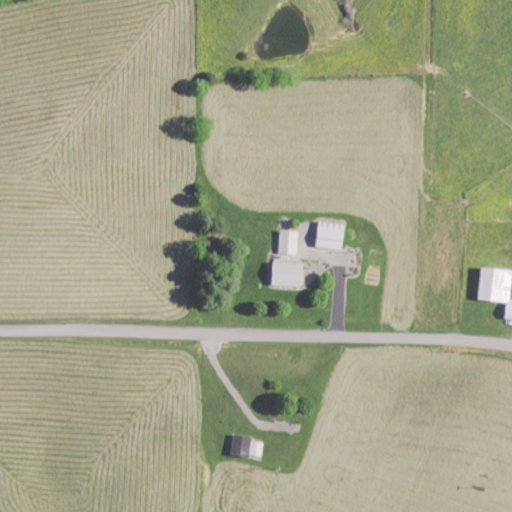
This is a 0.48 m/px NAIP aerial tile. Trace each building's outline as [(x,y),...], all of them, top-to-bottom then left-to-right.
[(338,252),(343,226),(317,221),(312,247),(338,252)] [(277,255),(295,256),(296,232),(277,232),(277,255)] [(300,264),(269,263),(269,286),(299,287),(300,264)] [(510,271),(477,269),(475,302),(504,303),(502,320),(511,321),(511,302),(508,302),(510,271)] [(261,458),(261,444),(250,443),(250,437),(231,436),(230,457),(261,458)]
